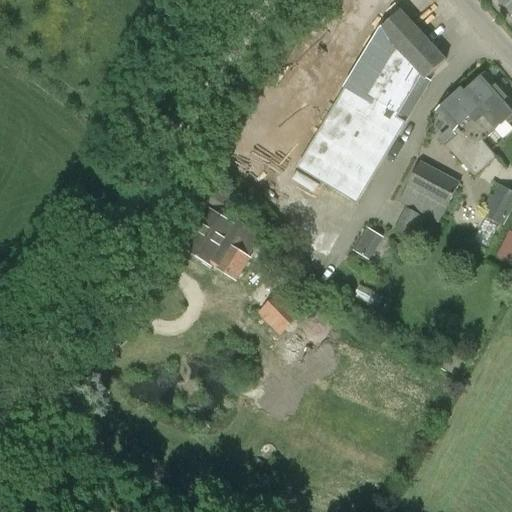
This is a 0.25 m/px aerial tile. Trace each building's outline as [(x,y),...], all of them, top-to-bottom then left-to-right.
[(511,0),(497,0),(511,16),(511,0)] [(400,13),(384,28),(298,171),(357,206),(425,93),(420,90),(425,82),(446,62),(400,13)] [(437,114),(458,137),(447,148),(475,179),(497,159),(484,144),(511,118),(511,107),(484,76),(464,95),(461,91),(437,114)] [(258,160),(251,174),(270,185),(278,170),(258,160)] [(421,162),(399,202),(438,224),(460,183),(421,162)] [(486,203),(488,205),(483,215),(504,227),(511,211),(511,192),(499,185),(493,197),(490,195),(486,203)] [(213,196),(238,212),(244,201),(220,186),(213,196)] [(407,209),(394,232),(413,243),(426,219),(407,209)] [(208,211),(184,250),(211,268),(213,264),(218,267),(216,271),(236,284),(252,259),(232,246),(230,250),(225,246),(236,229),(208,211)] [(367,228),(353,251),(369,261),(384,238),(367,228)] [(511,230),(499,257),(511,263),(511,230)] [(278,296),(259,314),(280,336),(299,318),(278,296)] [(270,381),(258,405),(282,416),(294,393),(270,381)] [(90,410),(96,414),(105,401),(86,388),(77,402),(90,410)]
